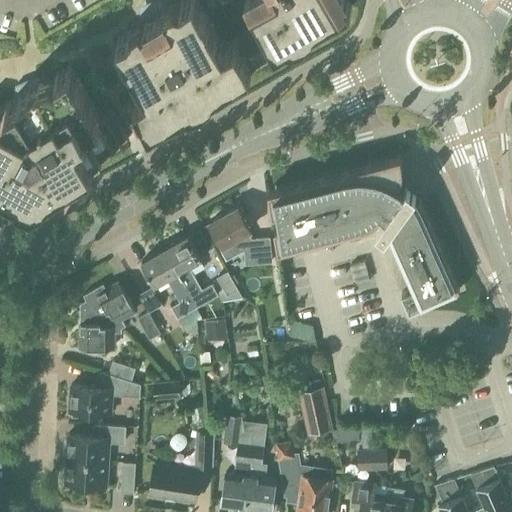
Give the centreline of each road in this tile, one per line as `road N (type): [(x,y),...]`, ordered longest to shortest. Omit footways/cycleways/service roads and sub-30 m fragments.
road 1 (secondary): [(395,75),(240,145),(81,232),(53,242),(0,239)]
road 2 (residential): [(27,511),(26,293)]
road 3 (secondary): [(511,269),(454,104)]
